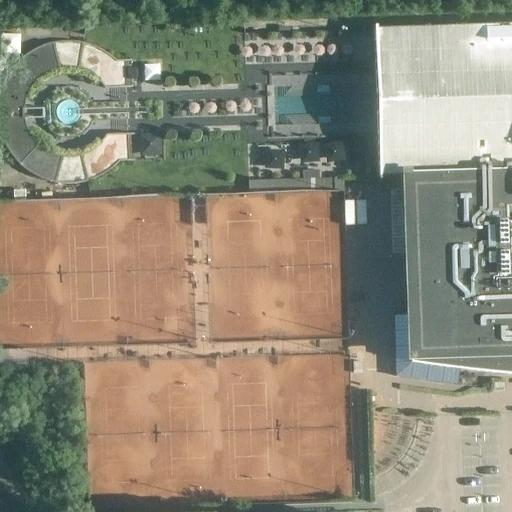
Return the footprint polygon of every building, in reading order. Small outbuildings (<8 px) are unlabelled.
[(511,25),(374,30),(375,66),(377,138),(378,177),(404,176),(404,191),(389,191),(391,255),(406,254),(408,315),(393,316),(395,377),(413,380),(431,382),(457,386),(459,370),(504,375),(511,375),(511,25)] [(93,49),(87,47),(79,45),(72,43),(64,43),(57,43),(49,45),(42,47),(35,50),(28,54),(22,58),(17,63),(12,69),(7,75),(3,82),(0,89),(0,90),(0,136),(2,141),(5,148),(9,155),(14,161),(20,167),(26,172),(33,176),(40,179),(48,182),(56,184),(64,185),(72,185),(80,184),(88,182),(87,180),(95,178),(101,175),(108,171),(113,166),(119,161),(128,161),(127,136),(107,137),(100,145),(96,141),(91,145),(86,148),(81,151),(75,152),(69,153),(64,153),(58,152),(52,150),(47,147),(42,144),(38,140),(34,135),(31,129),(25,129),(24,122),(24,120),(24,116),(24,110),(24,103),(25,97),(29,98),(32,92),(35,87),(40,83),(45,80),(50,77),(56,75),(61,73),(68,72),(73,72),(77,73),(82,74),(88,78),(91,81),(94,83),(99,80),(105,88),(125,87),(124,63),(115,63),(110,59),(105,55),(99,51),(93,49)] [(158,66),(144,66),(144,79),(159,79),(158,66)] [(160,138),(139,139),(140,158),(160,157),(160,138)] [(343,191),(343,179),(318,179),(318,172),(301,173),(301,180),(247,181),(248,193),(343,191)]
